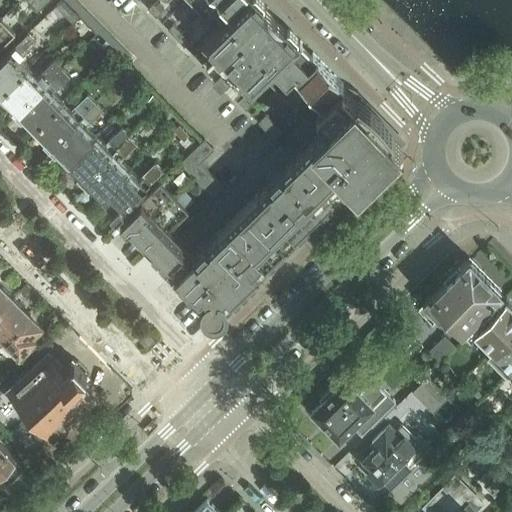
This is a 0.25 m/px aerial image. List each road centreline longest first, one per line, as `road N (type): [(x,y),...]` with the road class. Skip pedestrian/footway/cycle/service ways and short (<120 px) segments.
road 1 (residential): [(219,382),(0,158)]
road 2 (secondary): [(436,167),(219,382)]
road 3 (secondary): [(234,397),(451,187)]
road 4 (residential): [(0,223),(185,416)]
road 5 (secondary): [(185,416),(85,511)]
